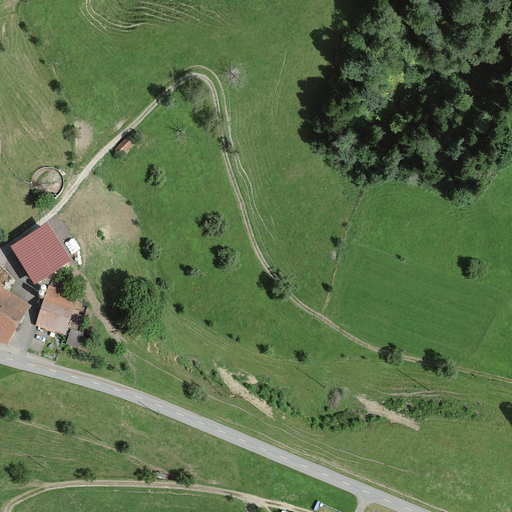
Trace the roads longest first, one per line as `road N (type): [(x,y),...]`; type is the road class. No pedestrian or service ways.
road 1 (track): [(327,321),(300,306),(256,250),(225,154),(215,87),(205,78),(174,86),(2,255)]
road 2 (tertiary): [(415,511),(139,397),(0,356)]
road 3 (track): [(8,511),(44,488),(125,483),(200,488),(298,511)]
